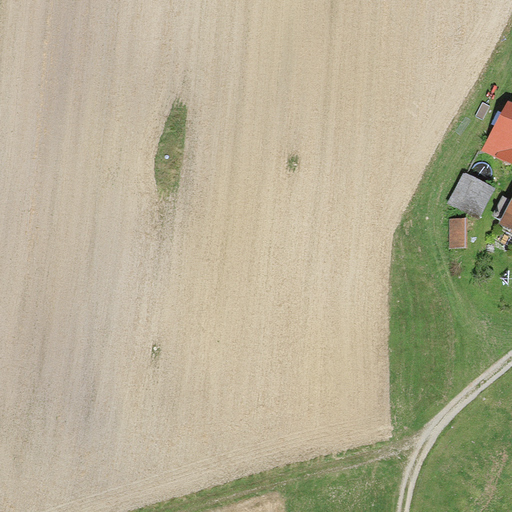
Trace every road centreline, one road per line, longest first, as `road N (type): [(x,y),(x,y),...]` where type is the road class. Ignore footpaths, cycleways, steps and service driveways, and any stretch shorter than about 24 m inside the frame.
road 1 (track): [(409,466),(380,454),(181,511)]
road 2 (track): [(511,358),(435,426),(409,466),(401,511)]
